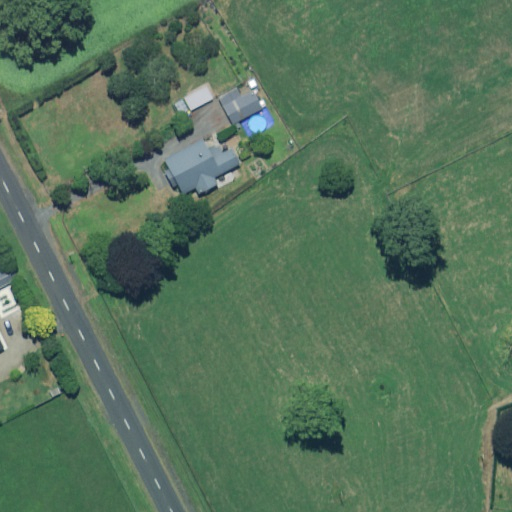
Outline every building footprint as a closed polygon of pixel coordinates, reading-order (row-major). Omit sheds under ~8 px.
[(214,98),(207,85),(185,98),(193,110),(214,98)] [(242,97),(237,89),(219,98),(234,124),(262,108),(253,91),(242,97)] [(189,111),(183,100),(175,104),(180,115),(189,111)] [(207,150),(202,140),(165,160),(183,194),(197,187),(200,194),(219,183),(216,177),(241,163),(233,149),(224,154),(219,144),(207,150)] [(0,286),(16,279),(8,265),(0,268),(0,286)]
